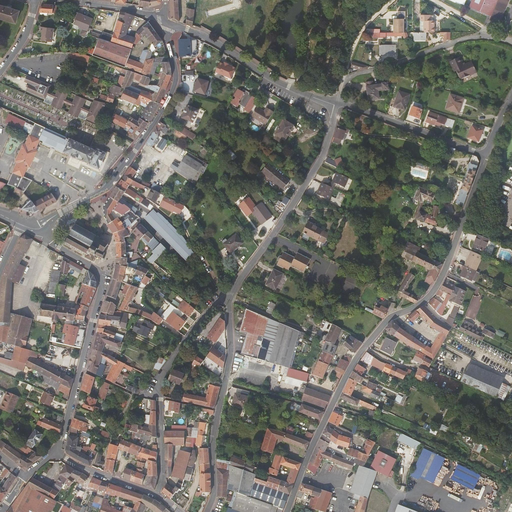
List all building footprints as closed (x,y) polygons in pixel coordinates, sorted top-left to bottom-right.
[(170,0),(172,17),(179,20),(178,0),(170,0)] [(473,0),(471,4),(470,7),(490,16),(488,20),(498,24),(502,16),(500,15),(506,0),(473,0)] [(0,15),(16,20),(19,10),(12,8),(12,5),(8,3),(7,6),(0,4),(0,15)] [(56,13),(58,4),(42,3),(40,11),(56,13)] [(127,12),(120,11),(119,15),(124,16),(123,20),(118,19),(117,23),(116,26),(112,38),(111,42),(132,48),(134,42),(135,37),(125,34),(128,25),(130,25),(133,14),(127,12)] [(402,31),(405,31),(406,18),(407,18),(407,11),(399,11),(399,18),(395,18),(395,31),(402,31)] [(93,19),(77,13),(73,23),(79,26),(78,28),(81,29),(79,35),(84,37),(89,25),(90,25),(93,19)] [(184,21),(184,22),(192,26),(193,15),(187,14),(186,21),(184,21)] [(427,31),(435,31),(435,20),(431,19),(431,14),(421,14),(421,20),(424,20),(424,21),(421,21),(421,32),(427,31)] [(136,32),(135,37),(134,42),(136,43),(145,33),(151,42),(158,35),(148,21),(139,30),(136,32)] [(54,27),(41,25),(40,30),(43,30),(42,39),(53,40),(54,27)] [(112,38),(91,31),(90,35),(99,38),(111,42),(112,38)] [(421,32),(416,31),(416,40),(427,40),(427,31),(421,32)] [(450,40),(451,40),(450,31),(440,31),(440,34),(445,34),(447,34),(447,40),(450,40)] [(162,40),(158,35),(151,42),(152,42),(148,53),(145,59),(149,59),(151,52),(155,49),(154,47),(162,40)] [(99,38),(93,55),(149,75),(150,73),(151,69),(152,65),(153,62),(154,58),(149,59),(145,59),(148,53),(143,52),(140,58),(141,58),(139,63),(133,61),(128,59),(132,48),(111,42),(99,38)] [(197,40),(180,41),(180,57),(195,56),(196,55),(197,54),(197,53),(198,53),(197,40)] [(395,45),(379,44),(379,52),(395,53),(395,45)] [(89,61),(90,54),(71,51),(70,58),(89,61)] [(468,72),(475,69),(472,61),(463,65),(459,57),(450,61),(454,70),(455,69),(460,80),(470,76),(468,72)] [(368,66),(352,60),(350,66),(357,68),(358,68),(362,70),(367,68),(368,66)] [(219,61),(215,73),(231,78),(235,67),(219,61)] [(171,72),(169,62),(162,62),(163,71),(171,75),(171,73),(171,72)] [(142,74),(127,69),(126,71),(127,71),(125,77),(132,79),(133,78),(140,81),(142,74)] [(168,81),(171,75),(163,71),(163,72),(161,77),(160,78),(168,81)] [(44,81),(28,74),(27,78),(28,78),(27,82),(30,83),(29,86),(32,87),(30,91),(46,98),(44,101),(56,106),(63,89),(58,86),(55,94),(49,91),(51,84),(44,81)] [(150,77),(149,76),(142,74),(140,81),(140,82),(148,85),(150,77)] [(132,79),(125,77),(121,75),(119,80),(122,82),(121,86),(122,86),(125,88),(128,89),(130,85),(132,79)] [(160,78),(157,85),(166,88),(168,81),(160,78)] [(194,92),(205,94),(208,81),(197,78),(194,92)] [(373,81),(367,82),(369,100),(379,99),(378,90),(384,90),(390,90),(389,82),(383,83),(383,84),(374,85),(373,81)] [(122,86),(121,86),(113,83),(109,92),(114,94),(118,96),(122,86)] [(155,85),(152,85),(150,88),(155,90),(154,93),(153,94),(162,97),(166,88),(157,85),(155,85)] [(162,97),(153,94),(142,89),(142,90),(133,87),(131,90),(139,94),(159,102),(162,97)] [(131,90),(128,89),(125,88),(121,97),(135,103),(139,94),(131,90)] [(239,88),(234,97),(236,99),(235,100),(234,100),(231,104),(237,108),(239,106),(245,109),(244,111),(249,114),(258,99),(251,95),(251,94),(245,90),(244,91),(239,88)] [(63,89),(56,106),(62,109),(65,102),(72,105),(69,112),(86,119),(87,118),(96,122),(97,119),(99,120),(101,116),(100,115),(105,101),(95,99),(94,100),(93,102),(90,109),(84,106),(87,98),(76,94),(73,101),(66,98),(69,91),(63,89)] [(410,94),(400,91),(395,105),(402,107),(401,108),(406,109),(410,94)] [(114,94),(109,92),(109,93),(108,96),(107,98),(100,95),(99,97),(112,101),(114,94)] [(159,102),(139,94),(135,103),(140,105),(142,101),(147,104),(144,108),(145,109),(153,113),(159,102)] [(464,98),(452,94),(447,108),(458,112),(462,102),(463,103),(464,98)] [(200,111),(187,105),(181,117),(194,123),(200,111)] [(422,108),(413,105),(410,114),(419,118),(422,108)] [(257,107),(252,116),(266,124),(274,112),(267,107),(265,111),(257,107)] [(148,122),(153,113),(145,109),(140,117),(147,121),(148,122)] [(114,112),(110,119),(117,123),(120,116),(114,112)] [(445,124),(447,118),(429,112),(425,122),(435,125),(435,124),(439,125),(442,124),(445,124)] [(23,129),(26,121),(9,113),(6,121),(23,129)] [(117,123),(124,127),(126,123),(128,120),(120,116),(117,123)] [(126,123),(140,131),(147,121),(140,117),(138,121),(130,116),(128,120),(126,123)] [(455,120),(447,118),(445,124),(450,126),(449,130),(451,131),(455,120)] [(108,119),(104,127),(111,130),(114,123),(108,119)] [(286,122),(283,120),(274,134),(275,135),(274,136),(278,139),(279,137),(284,140),(287,135),(292,138),(293,136),(290,134),(294,127),(291,125),(291,123),(287,121),(286,122)] [(91,147),(36,122),(26,143),(24,144),(17,159),(16,159),(16,160),(17,161),(17,162),(17,163),(8,183),(14,185),(22,189),(24,192),(32,179),(28,177),(23,175),(27,166),(28,168),(30,168),(30,165),(39,145),(38,145),(39,142),(41,143),(41,141),(65,152),(66,150),(72,153),(78,156),(83,159),(84,158),(90,161),(89,163),(99,168),(100,167),(101,168),(107,156),(105,155),(107,151),(97,147),(94,146),(94,145),(92,144),(91,147)] [(166,125),(159,122),(153,132),(158,135),(160,131),(162,132),(166,125)] [(127,133),(135,138),(140,131),(126,123),(124,127),(124,128),(129,130),(127,133)] [(348,129),(338,123),(331,145),(338,148),(341,139),(343,139),(344,133),(347,134),(348,129)] [(192,139),(195,134),(191,132),(190,133),(189,132),(189,131),(180,125),(177,130),(181,132),(186,135),(192,139)] [(484,130),(474,126),(469,138),(479,142),(484,130)] [(158,135),(153,132),(146,143),(151,147),(154,143),(156,144),(158,141),(159,142),(159,144),(163,146),(165,146),(167,142),(165,141),(166,140),(158,135)] [(207,165),(208,164),(188,152),(185,156),(179,165),(176,162),(172,168),(195,184),(201,172),(203,174),(207,165)] [(477,157),(474,156),(472,164),(470,163),(468,171),(468,172),(466,179),(465,179),(462,179),(462,180),(463,183),(464,183),(465,184),(463,189),(461,189),(456,204),(463,206),(476,170),(479,162),(477,157)] [(268,164),(262,171),(269,177),(269,176),(284,188),(289,182),(268,164)] [(135,170),(131,167),(122,179),(130,185),(131,184),(133,180),(130,178),(135,170)] [(343,187),(348,177),(336,172),(331,174),(333,180),(335,181),(334,183),(343,187)] [(31,199),(40,209),(56,200),(51,192),(34,180),(32,179),(24,192),(31,199)] [(130,185),(122,179),(116,187),(124,192),(140,203),(143,199),(127,189),(130,185)] [(137,182),(133,180),(131,184),(136,187),(143,190),(145,186),(137,182)] [(334,188),(333,187),(330,186),(323,183),(318,194),(329,200),(334,188)] [(22,189),(14,185),(13,187),(16,188),(14,192),(22,196),(24,192),(22,189)] [(124,192),(116,187),(110,197),(121,204),(125,205),(130,209),(133,212),(134,213),(136,215),(139,211),(120,199),(124,192)] [(432,202),(436,192),(435,192),(433,191),(432,192),(430,191),(430,192),(419,188),(415,200),(420,202),(423,203),(425,200),(432,202)] [(149,200),(155,204),(160,193),(151,189),(147,198),(147,199),(149,200)] [(180,215),(185,205),(165,195),(160,206),(180,215)] [(250,196),(239,204),(247,216),(253,212),(261,225),(273,217),(263,201),(256,206),(250,196)] [(126,213),(130,209),(125,205),(121,204),(110,197),(103,207),(104,216),(109,224),(126,213)] [(35,212),(40,209),(31,199),(22,208),(35,212)] [(146,201),(143,199),(140,203),(151,210),(153,207),(150,205),(150,204),(146,201)] [(414,218),(417,219),(420,212),(423,203),(420,202),(414,218)] [(417,219),(436,225),(437,220),(436,220),(438,207),(436,207),(434,206),(432,216),(420,212),(417,219)] [(136,220),(138,219),(139,218),(136,215),(134,213),(126,219),(121,223),(119,220),(121,218),(122,219),(133,212),(130,209),(126,213),(109,224),(107,225),(114,234),(125,229),(129,225),(133,223),(136,220)] [(157,213),(153,209),(145,218),(188,262),(195,254),(183,237),(158,212),(157,213)] [(457,224),(459,219),(452,216),(450,221),(457,224)] [(125,229),(114,234),(116,242),(125,242),(124,237),(127,236),(129,235),(132,232),(140,224),(136,220),(133,223),(129,225),(125,229)] [(315,223),(308,220),(302,232),(303,233),(301,237),(307,240),(309,236),(317,240),(322,230),(314,226),(315,223)] [(66,244),(67,243),(71,245),(71,246),(72,247),(73,246),(76,248),(76,249),(77,250),(78,249),(81,251),(81,252),(82,252),(83,252),(86,254),(85,257),(93,262),(96,256),(97,257),(97,258),(98,259),(99,257),(102,259),(103,260),(104,259),(104,260),(105,258),(104,258),(105,258),(103,257),(104,253),(105,254),(106,252),(104,252),(107,245),(108,246),(109,245),(108,244),(109,243),(108,242),(107,243),(104,242),(105,240),(104,239),(103,241),(98,238),(99,237),(97,236),(92,234),(92,233),(91,232),(91,233),(85,230),(85,229),(84,228),(83,229),(76,225),(77,224),(75,223),(75,225),(74,224),(73,225),(74,226),(73,228),(72,227),(71,228),(72,229),(69,234),(68,234),(68,235),(69,235),(66,241),(65,240),(64,241),(65,242),(65,243),(66,244)] [(149,232),(140,224),(132,232),(141,241),(144,238),(149,232)] [(426,234),(420,230),(416,238),(423,241),(426,234)] [(155,239),(149,232),(144,238),(151,244),(155,239)] [(236,234),(224,244),(230,252),(243,243),(236,234)] [(25,253),(32,239),(25,235),(20,240),(15,249),(16,250),(10,262),(3,276),(2,294),(0,310),(0,340),(16,345),(25,348),(33,319),(9,312),(12,279),(20,262),(25,253)] [(485,247),(489,239),(478,235),(474,243),(485,247)] [(416,241),(410,237),(409,238),(406,247),(418,252),(420,248),(415,245),(416,241)] [(153,261),(166,249),(157,241),(153,245),(156,248),(153,252),(154,253),(149,259),(152,263),(153,261)] [(125,242),(116,242),(117,244),(117,252),(126,252),(126,244),(125,242)] [(485,247),(474,243),(472,247),(483,252),(485,247)] [(424,267),(429,258),(428,257),(418,252),(406,247),(402,256),(409,259),(424,267)] [(483,256),(471,251),(464,266),(475,271),(483,256)] [(279,261),(277,265),(288,270),(291,265),(304,272),(311,259),(297,253),(295,258),(284,252),(282,256),(279,256),(278,258),(279,261)] [(71,261),(63,256),(61,271),(55,305),(55,306),(62,306),(65,285),(69,267),(71,261)] [(406,266),(409,259),(402,256),(399,263),(406,266)] [(126,257),(117,258),(116,264),(128,267),(128,264),(127,264),(127,257),(126,257)] [(433,282),(442,264),(429,258),(424,267),(431,270),(426,278),(427,278),(425,282),(431,285),(433,282)] [(128,264),(128,267),(137,269),(135,274),(144,277),(145,275),(148,270),(136,265),(138,259),(131,262),(127,264),(128,264)] [(80,266),(71,261),(69,267),(77,272),(80,266)] [(162,271),(163,269),(153,261),(152,263),(162,271)] [(27,265),(20,262),(12,279),(19,282),(27,265)] [(128,267),(116,264),(113,279),(121,282),(126,283),(126,284),(130,272),(135,274),(137,269),(128,267)] [(464,266),(462,270),(463,271),(461,277),(471,281),(472,280),(475,271),(464,266)] [(55,305),(61,271),(52,270),(48,292),(51,293),(50,304),(55,305)] [(283,275),(274,270),(267,284),(275,289),(283,275)] [(88,271),(84,283),(96,289),(96,282),(93,275),(90,272),(88,271)] [(397,275),(394,274),(388,290),(392,292),(396,281),(395,280),(397,275)] [(402,297),(405,291),(415,276),(410,274),(402,286),(397,294),(400,296),(399,297),(401,298),(402,297)] [(121,282),(113,279),(110,286),(107,295),(115,299),(119,289),(121,282)] [(454,286),(445,282),(442,286),(441,289),(437,295),(440,297),(443,292),(447,294),(443,303),(442,303),(438,312),(442,316),(448,300),(454,286)] [(96,289),(84,283),(77,301),(76,302),(89,307),(96,289)] [(126,284),(126,283),(123,291),(122,293),(126,295),(129,288),(130,285),(126,284)] [(129,288),(126,295),(119,310),(138,313),(151,319),(159,325),(161,322),(154,316),(149,314),(145,312),(140,310),(139,309),(127,307),(129,303),(138,288),(133,286),(131,289),(129,288)] [(465,292),(454,286),(448,300),(459,305),(465,292)] [(421,296),(427,290),(422,287),(417,297),(405,291),(402,297),(414,303),(421,297),(421,296)] [(434,298),(428,303),(432,306),(436,311),(441,302),(434,298)] [(178,309),(187,316),(194,308),(183,299),(176,308),(178,309)] [(113,303),(105,301),(103,307),(101,311),(108,313),(107,314),(113,315),(114,312),(116,306),(113,303)] [(76,302),(76,308),(75,320),(84,320),(86,311),(87,310),(89,307),(76,302)] [(271,302),(267,312),(272,314),(276,304),(271,302)] [(41,304),(39,316),(53,317),(55,306),(41,304)] [(170,304),(160,316),(163,319),(177,330),(185,321),(177,315),(175,313),(178,309),(176,308),(170,304)] [(62,306),(55,306),(53,317),(53,322),(57,323),(58,318),(75,321),(75,320),(76,308),(62,306)] [(382,318),(387,309),(380,306),(379,309),(376,307),(372,313),(382,318)] [(441,333),(447,336),(451,327),(437,319),(425,306),(424,307),(418,310),(415,311),(413,313),(405,321),(407,323),(410,320),(412,322),(420,315),(431,327),(441,333)] [(299,331),(245,308),(239,332),(245,334),(240,355),(272,363),(271,368),(279,371),(281,366),(289,368),(291,360),(299,331)] [(108,313),(101,311),(100,314),(99,324),(100,324),(111,326),(111,325),(118,325),(120,325),(121,317),(113,316),(113,315),(107,314),(108,313)] [(160,316),(153,311),(152,315),(145,312),(149,314),(154,316),(161,322),(163,319),(160,316)] [(121,317),(120,325),(125,328),(127,326),(128,323),(129,324),(130,319),(134,319),(135,314),(121,312),(121,317)] [(156,331),(158,326),(152,322),(149,320),(148,320),(146,326),(144,325),(143,327),(141,333),(140,334),(151,338),(154,330),(156,331)] [(394,335),(400,327),(392,321),(386,329),(394,335)] [(225,330),(225,323),(218,322),(207,338),(215,343),(225,330)] [(64,344),(74,346),(78,329),(78,327),(65,324),(63,332),(67,333),(64,344)] [(423,353),(426,347),(413,337),(404,331),(402,329),(404,327),(402,324),(402,325),(400,327),(394,335),(408,346),(418,350),(423,353)] [(461,330),(480,340),(482,334),(463,324),(461,330)] [(341,329),(333,325),(329,335),(323,349),(318,360),(329,364),(332,357),(336,345),(335,344),(341,329)] [(106,330),(98,328),(98,333),(110,337),(115,339),(118,334),(109,332),(105,330),(106,330)] [(492,338),(494,333),(485,328),(482,333),(492,338)] [(78,329),(74,346),(81,348),(84,337),(85,330),(78,329)] [(110,337),(98,333),(93,349),(102,352),(105,343),(119,348),(122,342),(115,339),(110,337)] [(432,360),(441,345),(447,336),(441,333),(436,341),(431,350),(426,347),(423,353),(426,355),(426,356),(425,356),(432,360)] [(354,353),(362,343),(357,340),(351,336),(348,340),(350,342),(347,346),(349,348),(348,349),(352,353),(354,353)] [(396,343),(386,338),(381,350),(390,355),(396,343)] [(25,348),(16,345),(12,360),(18,361),(19,361),(26,365),(35,370),(40,361),(38,360),(42,353),(25,348)] [(206,357),(223,369),(225,357),(212,348),(206,357)] [(102,352),(93,349),(91,357),(87,370),(100,376),(104,365),(103,364),(106,359),(110,362),(114,364),(110,372),(106,379),(111,382),(115,383),(118,377),(125,381),(129,375),(125,372),(124,374),(121,372),(123,366),(126,368),(131,371),(132,368),(119,361),(114,358),(102,352)] [(425,358),(425,356),(426,356),(417,351),(413,360),(416,361),(418,362),(422,364),(425,358)] [(385,371),(390,373),(394,367),(380,362),(367,352),(361,359),(380,368),(385,371)] [(51,356),(42,353),(38,360),(40,361),(47,365),(51,356)] [(12,360),(0,356),(0,363),(7,366),(24,370),(26,365),(19,361),(18,361),(12,360)] [(200,366),(203,360),(197,356),(192,364),(199,367),(200,366)] [(345,371),(351,359),(349,357),(345,356),(344,360),(341,359),(337,368),(345,371)] [(422,364),(429,367),(432,361),(425,358),(422,364)] [(329,364),(318,360),(312,375),(322,379),(329,364)] [(40,361),(35,370),(39,372),(71,388),(73,379),(63,373),(49,366),(47,365),(40,361)] [(354,371),(361,376),(365,369),(358,364),(354,371)] [(281,366),(279,371),(283,371),(282,375),(307,382),(309,374),(291,369),(289,368),(281,366)] [(390,373),(403,380),(406,374),(409,369),(406,368),(405,372),(394,367),(390,373)] [(345,371),(337,368),(335,371),(338,372),(336,376),(339,378),(341,374),(343,375),(345,371)] [(415,378),(428,384),(429,381),(424,378),(428,372),(420,368),(417,373),(415,378)] [(461,382),(495,397),(501,384),(467,369),(461,382)] [(183,374),(172,370),(168,380),(179,384),(183,374)] [(350,379),(357,383),(360,384),(363,377),(361,376),(354,371),(350,379)] [(380,371),(375,380),(381,383),(387,374),(380,371)] [(71,388),(39,372),(36,377),(69,396),(70,390),(70,389),(71,389),(71,388)] [(90,394),(95,378),(86,374),(81,389),(90,394)] [(343,392),(351,395),(357,383),(350,379),(343,392)] [(192,396),(191,403),(214,408),(220,388),(219,382),(210,380),(209,388),(207,395),(206,398),(192,396)] [(109,384),(103,382),(98,397),(103,399),(104,400),(109,384)] [(293,383),(289,397),(298,399),(300,392),(304,393),(305,388),(305,386),(293,383)] [(128,385),(127,389),(138,393),(139,390),(128,385)] [(370,396),(377,399),(380,394),(372,390),(367,387),(363,385),(362,387),(363,388),(362,390),(370,395),(370,396)] [(185,389),(182,401),(191,403),(192,396),(189,395),(190,389),(186,387),(185,389)] [(304,393),(302,400),(325,408),(330,396),(327,395),(305,388),(304,393)] [(20,396),(9,391),(2,409),(13,414),(20,396)] [(54,395),(45,391),(41,401),(50,405),(54,395)] [(373,409),(374,406),(360,400),(351,395),(343,392),(340,397),(344,399),(358,406),(359,404),(373,409)] [(250,397),(238,394),(235,405),(247,408),(250,397)] [(395,401),(403,404),(405,396),(397,394),(395,401)] [(87,401),(85,400),(85,402),(83,407),(97,413),(99,408),(94,406),(96,401),(88,397),(87,401)] [(179,403),(169,401),(168,409),(171,410),(171,412),(178,413),(179,403)] [(304,405),(298,403),(296,410),(307,414),(319,419),(323,412),(304,405)] [(330,423),(337,426),(342,416),(333,412),(329,421),(330,423)] [(62,425),(61,425),(44,417),(42,423),(40,422),(39,424),(58,432),(60,433),(62,425)] [(86,423),(73,418),(71,426),(75,428),(86,432),(87,431),(87,428),(83,426),(84,425),(85,425),(86,423)] [(156,425),(149,424),(148,428),(138,425),(137,427),(132,425),(130,430),(135,432),(145,434),(156,437),(156,425)] [(425,424),(423,428),(436,433),(438,429),(425,424)] [(9,432),(0,426),(0,429),(7,435),(9,432)] [(327,426),(323,434),(329,439),(333,430),(337,433),(338,431),(331,428),(331,429),(327,426)] [(36,429),(28,439),(29,439),(27,442),(33,447),(35,444),(36,444),(43,434),(36,429)] [(276,431),(267,429),(261,448),(261,449),(268,452),(271,453),(276,439),(302,448),(299,455),(303,457),(306,450),(306,449),(309,442),(286,433),(282,432),(276,431)] [(310,440),(313,433),(306,430),(303,437),(310,440)] [(329,439),(330,440),(335,444),(348,448),(349,446),(351,439),(351,438),(344,436),(339,434),(337,433),(333,430),(329,439)] [(170,431),(164,431),(166,476),(170,476),(171,475),(171,468),(172,457),(172,447),(172,444),(179,444),(179,448),(186,448),(186,446),(186,444),(184,444),(185,431),(178,431),(170,431)] [(128,452),(136,455),(138,455),(141,447),(145,434),(135,432),(131,443),(128,452)] [(419,449),(422,442),(401,433),(398,441),(419,449)] [(323,434),(316,447),(329,453),(330,451),(326,449),(330,440),(329,439),(323,434)] [(78,437),(69,435),(66,450),(66,451),(67,453),(78,460),(90,465),(93,459),(85,455),(89,449),(93,450),(96,444),(92,443),(90,447),(81,444),(81,445),(76,445),(78,437)] [(121,439),(118,446),(118,448),(128,452),(131,443),(125,441),(126,438),(124,437),(123,440),(121,439)] [(369,455),(375,443),(369,440),(363,453),(369,455)] [(118,446),(110,443),(108,451),(107,459),(115,461),(116,452),(116,451),(118,448),(118,446)] [(7,444),(3,450),(16,460),(19,462),(23,455),(7,444)] [(150,450),(141,447),(138,455),(144,458),(148,459),(151,451),(150,450)] [(308,464),(307,468),(314,474),(323,456),(334,462),(352,469),(353,465),(357,467),(358,464),(354,463),(329,453),(316,447),(308,464)] [(208,453),(208,449),(201,448),(199,448),(200,465),(209,464),(208,453)] [(366,462),(369,455),(363,453),(350,448),(347,454),(350,456),(366,462)] [(420,479),(421,477),(435,483),(446,457),(423,448),(411,476),(420,479)] [(179,450),(173,468),(186,471),(187,467),(187,466),(191,453),(179,450)] [(382,452),(379,450),(370,469),(387,478),(396,460),(382,452)] [(23,455),(19,462),(25,466),(28,467),(42,456),(36,451),(31,456),(29,458),(25,455),(24,454),(23,455)] [(155,462),(157,453),(151,451),(148,459),(155,462)] [(291,489),(301,463),(284,457),(276,454),(275,456),(275,458),(274,457),(272,461),(270,460),(268,466),(270,467),(268,472),(277,476),(281,464),(292,468),(287,481),(286,480),(285,482),(281,480),(278,490),(288,493),(289,494),(291,489)] [(138,455),(136,455),(135,458),(138,459),(138,461),(143,463),(144,458),(138,455)] [(354,463),(358,464),(360,465),(364,467),(366,462),(350,456),(350,457),(356,459),(354,463)] [(231,457),(230,461),(231,466),(256,474),(264,473),(265,471),(262,470),(245,464),(246,460),(245,460),(244,461),(231,457)] [(115,461),(107,459),(106,466),(105,471),(112,474),(115,461)] [(156,462),(155,462),(148,459),(148,476),(156,476),(156,462)] [(230,461),(216,459),(217,469),(228,470),(231,466),(230,461)] [(65,483),(74,469),(66,464),(60,473),(61,475),(56,484),(54,483),(51,487),(58,491),(65,483)] [(209,474),(209,464),(200,465),(200,474),(209,474)] [(474,489),(481,474),(458,464),(451,479),(474,489)] [(364,467),(360,465),(352,492),(355,493),(354,497),(357,499),(360,500),(355,511),(364,511),(368,497),(376,473),(364,467)] [(231,466),(228,470),(228,479),(227,489),(229,490),(234,491),(237,493),(250,497),(255,478),(256,474),(231,466)] [(186,471),(184,479),(189,481),(191,477),(193,469),(187,467),(186,471)] [(4,478),(9,470),(6,468),(1,475),(4,478)] [(125,468),(122,477),(131,481),(134,471),(125,468)] [(134,471),(131,481),(142,484),(144,474),(141,474),(142,469),(137,468),(136,471),(136,472),(135,471),(134,471)] [(171,475),(180,478),(184,479),(186,471),(173,468),(171,475)] [(76,480),(81,473),(82,472),(74,469),(65,483),(70,485),(75,479),(76,480)] [(228,470),(217,469),(217,473),(218,488),(218,496),(226,497),(226,501),(230,501),(232,496),(227,495),(227,489),(228,479),(228,470)] [(3,488),(7,492),(17,477),(12,473),(3,488)] [(85,481),(88,477),(81,473),(76,480),(79,482),(82,485),(85,481)] [(200,474),(201,492),(210,492),(209,474),(200,474)] [(148,476),(146,486),(154,489),(157,476),(156,476),(148,476)] [(283,509),(288,493),(278,490),(281,480),(269,476),(266,482),(255,478),(250,497),(269,504),(278,507),(278,508),(283,509)] [(94,487),(97,479),(92,477),(88,486),(94,487)] [(54,497),(58,491),(51,487),(42,482),(37,480),(33,478),(27,485),(33,488),(50,497),(53,499),(54,497)] [(98,489),(102,480),(97,479),(94,487),(98,489)] [(174,489),(166,483),(162,491),(170,498),(176,491),(177,491),(179,488),(181,489),(183,480),(180,479),(174,489)] [(106,491),(109,483),(102,480),(98,489),(103,490),(106,491)] [(176,491),(170,498),(177,504),(183,508),(188,500),(181,495),(186,489),(189,481),(183,480),(181,489),(179,488),(177,491),(176,491)] [(124,511),(123,511),(108,506),(109,503),(108,503),(109,500),(107,500),(108,494),(114,495),(115,495),(137,502),(134,508),(134,509),(136,511),(143,495),(121,487),(109,483),(106,491),(105,495),(104,498),(105,499),(100,511),(124,511)] [(302,483),(297,496),(300,497),(302,492),(304,492),(313,495),(308,507),(315,509),(317,503),(321,490),(302,483)] [(22,511),(50,511),(55,504),(51,502),(52,501),(48,499),(50,497),(33,488),(27,485),(18,497),(23,501),(17,509),(22,511)] [(317,503),(315,509),(323,511),(325,511),(331,493),(321,490),(317,503)] [(232,496),(230,501),(228,507),(231,508),(237,493),(234,491),(232,496)] [(281,511),(283,509),(278,508),(278,507),(269,504),(250,497),(237,493),(231,508),(231,509),(238,511),(240,511),(281,511)] [(142,511),(146,505),(150,508),(155,500),(143,494),(143,495),(136,511),(134,509),(131,511),(142,511)] [(101,504),(104,498),(96,495),(93,502),(101,504)] [(18,497),(7,511),(22,511),(17,509),(23,501),(18,497)] [(154,511),(160,502),(158,501),(155,500),(150,508),(154,511)] [(69,507),(77,511),(78,511),(81,507),(74,504),(75,502),(73,501),(72,502),(70,506),(69,507)] [(171,511),(160,502),(154,511),(153,511),(171,511)]
